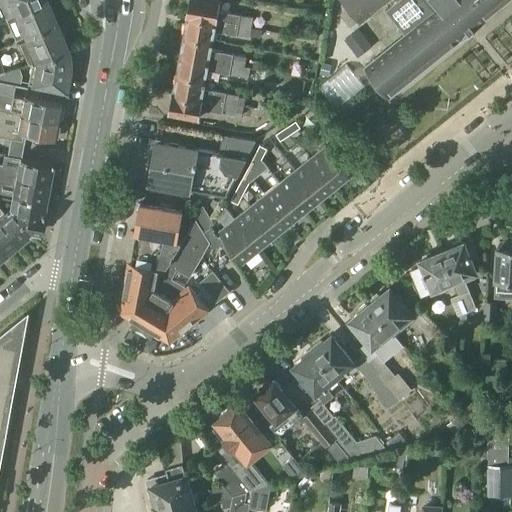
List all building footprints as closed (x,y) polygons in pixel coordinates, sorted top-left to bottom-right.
[(14,15),(45,2),(44,0),(0,0),(7,18),(14,15)] [(190,0),(187,16),(188,16),(243,26),(243,27),(250,28),(252,18),(217,11),(219,2),(211,0),(190,0)] [(339,0),(359,23),(374,11),(386,0),(396,0),(385,9),(406,36),(365,68),(379,85),(387,79),(395,90),(458,40),(459,42),(487,20),(486,19),(485,18),(506,0),(339,0)] [(24,38),(55,24),(45,2),(14,15),(7,18),(8,19),(14,16),(24,38)] [(212,40),(214,40),(215,31),(259,38),(261,30),(251,29),(250,28),(243,27),(243,26),(188,16),(184,35),(212,40)] [(313,25),(301,23),(299,33),(311,35),(313,25)] [(34,61),(34,63),(66,50),(55,24),(24,38),(34,61)] [(344,40),(357,57),(372,46),(363,35),(359,29),(344,40)] [(184,35),(181,54),(236,65),(244,66),(246,57),(212,50),(214,40),(212,40),(184,35)] [(66,50),(34,63),(35,63),(31,84),(63,91),(67,74),(68,68),(68,63),(68,60),(67,55),(67,53),(66,50)] [(244,66),(236,65),(181,54),(177,74),(205,79),(207,67),(220,70),(220,71),(248,77),(250,68),(244,66)] [(320,75),(328,77),(331,65),(323,63),(320,75)] [(3,74),(0,74),(0,82),(15,84),(20,85),(22,76),(18,68),(3,74)] [(173,92),(173,93),(229,104),(243,106),(244,106),(245,99),(238,97),(239,96),(204,89),(206,79),(205,79),(177,74),(174,92),(173,92)] [(0,111),(2,112),(2,110),(58,121),(61,104),(25,97),(25,98),(13,95),(15,84),(0,82),(0,111)] [(169,113),(197,118),(199,108),(224,112),(242,116),(244,106),(243,106),(229,104),(173,93),(169,113)] [(0,111),(0,136),(21,141),(23,132),(55,138),(58,121),(2,110),(2,112),(0,111)] [(285,128),(290,134),(300,128),(295,121),(285,128)] [(280,141),(290,134),(285,128),(275,134),(280,141)] [(155,142),(148,181),(226,196),(255,141),(226,136),(223,154),(155,142)] [(254,156),(261,159),(266,149),(259,145),(254,156)] [(326,146),(310,159),(325,177),(333,187),(348,175),(326,146)] [(2,165),(0,164),(0,173),(15,177),(17,177),(27,179),(26,181),(29,181),(36,183),(36,182),(37,180),(47,182),(50,164),(19,158),(3,155),(2,165)] [(255,170),(261,159),(254,156),(248,166),(255,170)] [(307,161),(295,171),(300,177),(318,199),(333,187),(325,177),(310,159),(307,161)] [(288,177),(280,183),(303,212),(318,199),(300,177),(295,171),(288,177)] [(36,182),(36,183),(29,181),(26,181),(27,179),(17,177),(15,177),(0,173),(0,192),(11,195),(11,196),(43,202),(47,183),(47,182),(37,180),(36,182)] [(236,190),(243,194),(248,183),(241,180),(236,190)] [(272,190),(265,195),(288,224),(303,212),(280,183),(272,190)] [(237,205),(243,194),(236,190),(230,201),(237,205)] [(254,204),(250,208),(273,236),(288,224),(265,195),(254,204)] [(37,234),(43,202),(11,196),(9,209),(29,234),(30,233),(37,234)] [(120,311),(133,319),(152,287),(155,271),(161,275),(166,267),(173,255),(181,242),(176,240),(182,211),(140,203),(134,233),(138,234),(136,247),(132,247),(120,311)] [(225,228),(235,220),(222,205),(215,218),(219,224),(221,223),(225,228)] [(250,208),(235,220),(258,248),(273,236),(250,208)] [(29,234),(9,209),(2,214),(0,211),(0,223),(17,244),(28,235),(29,234)] [(152,287),(133,319),(154,331),(171,300),(188,289),(171,279),(177,270),(190,278),(209,242),(203,232),(195,219),(182,241),(181,242),(173,255),(166,267),(161,275),(155,271),(152,287)] [(258,248),(235,220),(225,228),(219,232),(242,261),(258,248)] [(0,247),(5,254),(17,244),(0,223),(0,247)] [(209,242),(210,244),(218,239),(217,238),(210,227),(203,232),(209,242)] [(459,295),(466,313),(476,309),(465,281),(475,277),(474,274),(477,273),(464,242),(442,251),(454,282),(459,295)] [(511,243),(499,242),(495,298),(511,298),(511,243)] [(436,293),(446,289),(444,286),(454,282),(442,251),(419,260),(422,266),(409,271),(420,296),(435,290),(436,293)] [(229,292),(213,272),(200,282),(216,302),(229,292)] [(171,300),(154,331),(169,340),(208,308),(190,287),(188,289),(171,300)] [(414,319),(410,314),(390,289),(370,305),(391,332),(402,324),(404,327),(414,319)] [(457,316),(466,313),(459,295),(450,299),(457,316)] [(496,301),(484,301),(483,321),(495,322),(496,301)] [(381,340),(391,332),(370,305),(350,321),(374,351),(384,343),(381,340)] [(419,307),(410,314),(414,319),(418,326),(420,325),(430,338),(440,331),(419,307)] [(0,388),(4,389),(5,380),(11,381),(23,315),(0,333),(0,388)] [(353,363),(331,336),(313,351),(334,378),(344,370),(347,373),(356,366),(359,370),(360,369),(372,384),(370,385),(388,407),(399,399),(368,362),(363,355),(353,363)] [(323,404),(333,396),(327,390),(324,386),(334,378),(313,351),(294,367),(318,397),(320,399),(311,407),(312,409),(337,438),(354,461),(384,451),(375,437),(356,443),(335,417),(333,417),(323,404)] [(394,378),(376,355),(368,362),(399,399),(410,390),(398,375),(394,378)] [(276,438),(301,419),(303,417),(274,380),(255,395),(275,421),(268,427),(276,438)] [(0,439),(9,391),(9,390),(4,389),(0,388),(0,439)] [(488,414),(477,399),(462,410),(474,425),(488,414)] [(267,443),(258,432),(238,407),(214,426),(215,432),(220,438),(224,440),(228,437),(231,442),(219,450),(227,461),(226,462),(250,492),(252,491),(270,486),(270,484),(267,484),(248,459),(267,443)] [(325,447),(337,438),(312,409),(303,417),(301,419),(325,447)] [(457,418),(447,425),(452,432),(462,424),(457,418)] [(483,458),(503,458),(503,427),(482,427),(483,458)] [(409,446),(399,433),(386,442),(390,449),(409,446)] [(431,445),(431,456),(443,456),(443,445),(431,445)] [(194,466),(202,477),(209,472),(201,461),(194,466)] [(243,504),(249,505),(252,491),(250,492),(226,462),(213,473),(232,496),(245,493),(243,504)] [(154,511),(179,511),(195,508),(182,464),(165,469),(167,474),(148,479),(150,487),(148,488),(154,511)] [(511,502),(509,465),(484,465),(485,502),(511,502)] [(249,505),(249,508),(266,511),(270,486),(252,491),(249,505)] [(247,511),(249,508),(249,505),(243,504),(245,493),(232,496),(229,511),(247,511)] [(327,511),(339,511),(341,505),(328,503),(327,511)]
